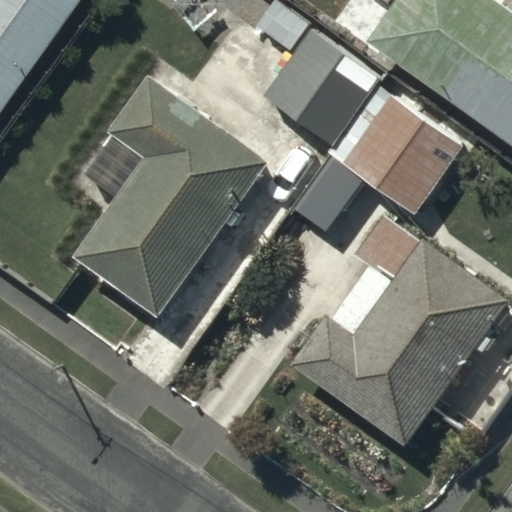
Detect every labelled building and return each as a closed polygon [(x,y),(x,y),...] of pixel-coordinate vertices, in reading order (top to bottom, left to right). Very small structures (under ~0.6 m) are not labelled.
[(0,0),(0,105),(75,0),(0,0)] [(310,22),(281,0),(278,0),(261,22),(292,46),(310,22)] [(511,4),(505,0),(399,0),(371,39),(511,140),(511,4)] [(382,75),(315,28),(269,93),(336,140),(382,75)] [(271,158),(154,75),(115,129),(150,154),(79,252),(161,310),(271,158)] [(467,145),(382,84),(333,152),(418,213),(467,145)] [(511,301),(511,296),(389,208),(358,251),(375,263),(338,314),(334,311),(298,360),(412,441),(511,301)]
